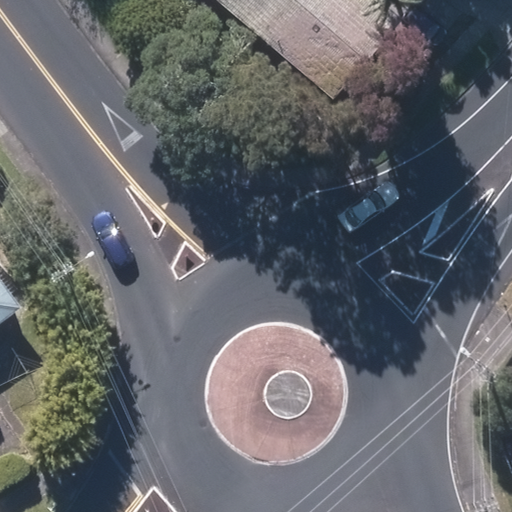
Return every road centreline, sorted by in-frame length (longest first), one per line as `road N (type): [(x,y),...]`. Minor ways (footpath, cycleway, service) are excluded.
road 1 (tertiary): [(58,99),(265,272)]
road 2 (tertiary): [(163,346),(58,99)]
road 3 (secondary): [(305,274),(511,146)]
road 4 (secondary): [(511,182),(404,391)]
road 5 (secondary): [(305,274),(343,289),(375,316),(396,351),(404,391)]
road 6 (secondary): [(163,346),(204,295),(265,272)]
